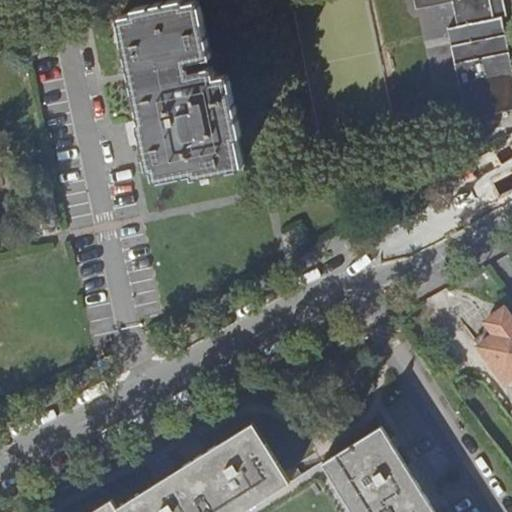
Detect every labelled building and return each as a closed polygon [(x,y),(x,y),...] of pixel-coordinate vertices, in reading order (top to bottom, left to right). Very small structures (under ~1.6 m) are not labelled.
[(132,13),(119,16),(141,120),(140,120),(150,170),(153,169),(156,180),(192,172),(193,176),(244,166),(238,137),(243,136),(229,73),(216,75),(213,66),(205,67),(202,58),(211,55),(199,0),(197,0),(186,2),(185,0),(172,0),(131,9),(132,13)] [(413,0),(416,10),(452,2),(457,26),(447,29),(467,119),(511,109),(511,66),(502,17),(493,19),(488,0),(413,0)] [(488,0),(493,19),(502,17),(506,16),(502,0),(488,0)] [(511,322),(500,306),(481,320),(487,328),(471,339),(502,381),(511,373),(511,322)] [(111,505),(99,511),(246,511),(289,485),(252,425),(115,511),(111,505)] [(432,511),(380,429),(320,466),(349,511),(432,511)]
